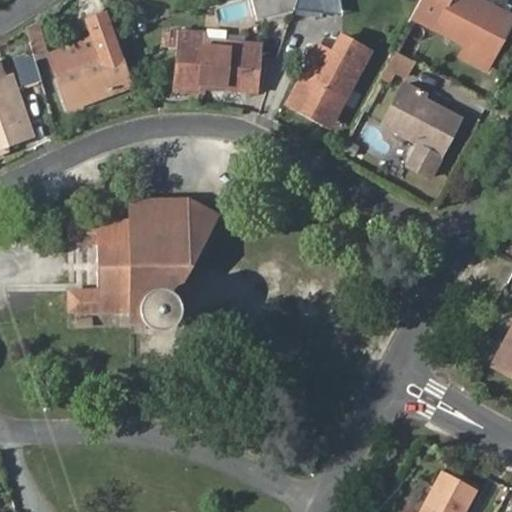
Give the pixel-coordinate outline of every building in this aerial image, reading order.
[(265,14),(291,8),(295,0),(248,0),(251,8),(263,5),(265,14)] [(295,0),(291,8),(326,11),(323,0),(295,0)] [(323,0),(326,11),(345,12),(342,0),(323,0)] [(421,0),(413,15),(468,44),(463,54),(486,66),(511,18),(476,0),(421,0)] [(86,91),(89,99),(128,86),(104,15),(87,21),(98,53),(54,67),(65,99),(86,91)] [(179,52),(177,91),(203,92),(203,87),(255,91),(258,45),(228,43),(227,47),(205,46),(206,35),(168,32),(167,52),(179,52)] [(333,102),(342,107),(370,53),(341,39),(332,55),(319,49),(311,64),(314,66),(292,108),(322,124),(333,102)] [(40,40),(29,43),(32,53),(35,62),(47,58),(40,40)] [(24,87),(41,82),(35,62),(32,53),(14,59),(24,87)] [(394,53),(384,75),(404,84),(414,62),(394,53)] [(0,77),(0,149),(26,141),(10,95),(16,94),(9,74),(0,77)] [(427,179),(459,118),(416,96),(419,92),(404,85),(381,126),(417,145),(405,167),(427,179)] [(68,107),(89,99),(86,91),(65,99),(68,107)] [(331,128),(342,107),(333,102),(322,124),(331,128)] [(170,320),(172,316),(172,314),(172,308),(170,304),(193,259),(216,216),(189,201),(128,202),(128,221),(130,311),(130,321),(147,322),(150,323),(156,325),(161,326),(165,324),(170,320)] [(68,311),(130,311),(128,221),(67,222),(67,227),(50,226),(49,243),(95,243),(96,290),(68,291),(68,311)] [(511,327),(491,365),(497,368),(511,340),(511,327)] [(511,340),(497,368),(511,376),(511,340)] [(440,471),(436,480),(450,487),(454,479),(440,471)] [(450,487),(436,480),(419,511),(463,511),(475,490),(454,479),(450,487)]
